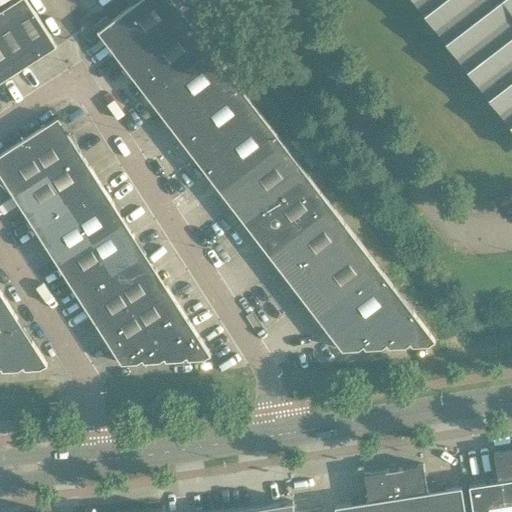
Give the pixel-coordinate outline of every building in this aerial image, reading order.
[(0,81),(56,45),(26,0),(14,0),(0,9),(0,81)] [(435,339),(282,141),(174,0),(136,0),(110,20),(106,15),(93,25),(342,349),(358,348),(363,344),(365,347),(381,346),(386,343),(388,346),(404,345),(409,341),(412,344),(428,343),(432,340),(433,341),(435,339)] [(511,0),(416,0),(511,124),(511,0)] [(210,354),(122,217),(57,116),(0,152),(0,173),(121,362),(136,361),(141,358),(143,361),(158,360),(163,356),(165,359),(181,358),(186,355),(187,358),(203,357),(208,354),(208,355),(210,354)] [(47,363),(0,290),(0,366),(2,369),(17,368),(22,365),(24,368),(40,367),(45,364),(47,363)] [(498,479),(469,484),(473,511),(511,511),(511,448),(493,452),(498,479)] [(464,511),(461,485),(427,490),(423,463),(363,472),(368,500),(334,505),(335,511),(464,511)]
